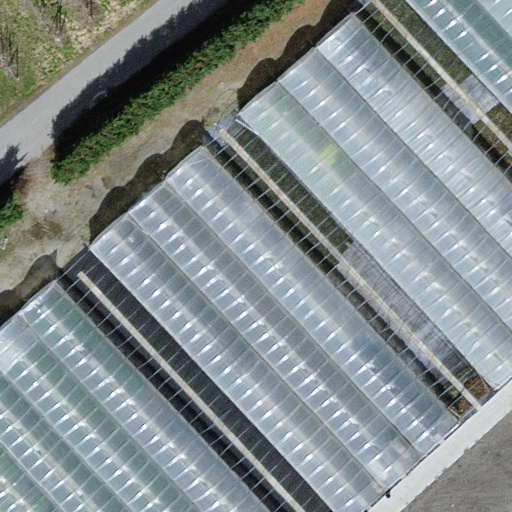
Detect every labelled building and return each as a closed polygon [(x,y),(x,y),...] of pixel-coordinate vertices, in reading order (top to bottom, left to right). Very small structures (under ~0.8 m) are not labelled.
[(356,0),(511,168),(511,105),(414,0),(356,0)] [(511,0),(421,0),(511,99),(511,0)] [(242,102),(497,379),(511,365),(511,175),(351,1),(242,102)] [(497,380),(233,103),(202,132),(466,409),(497,380)] [(0,317),(0,504),(7,511),(355,511),(461,416),(203,134),(0,317)]
